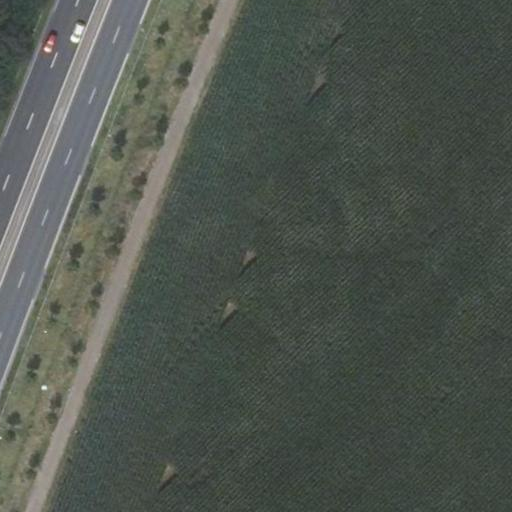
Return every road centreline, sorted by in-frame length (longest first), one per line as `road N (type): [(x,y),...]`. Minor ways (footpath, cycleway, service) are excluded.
road 1 (primary): [(0,319),(126,0)]
road 2 (primary): [(67,0),(0,187)]
